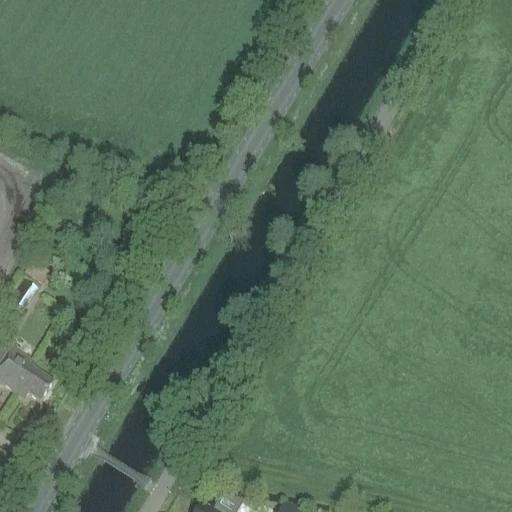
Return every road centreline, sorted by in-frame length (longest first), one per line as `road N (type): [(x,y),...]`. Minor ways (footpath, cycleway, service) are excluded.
road 1 (secondary): [(37,511),(342,0)]
road 2 (unclassified): [(149,511),(450,0)]
